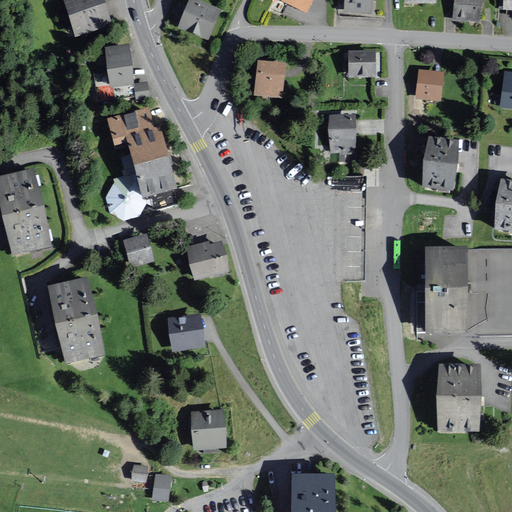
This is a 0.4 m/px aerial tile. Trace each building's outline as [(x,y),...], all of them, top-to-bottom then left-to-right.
[(109,28),(100,0),(70,0),(65,2),(77,38),(109,28)] [(221,12),(192,0),(190,0),(178,29),(208,42),(221,12)] [(315,0),(283,0),(282,2),(307,15),(315,0)] [(372,16),(373,0),(345,0),(344,14),(372,16)] [(481,24),(484,0),(455,0),(453,21),(481,24)] [(511,0),(504,0),(505,2),(500,1),(500,7),(505,7),(504,12),(511,12),(511,0)] [(133,85),(128,49),(106,52),(109,74),(96,76),(99,101),(136,96),(137,100),(150,98),(148,83),(133,85)] [(375,55),(350,55),(350,78),(375,77),(375,55)] [(284,69),(259,66),(256,96),(281,99),(284,69)] [(511,111),(511,74),(505,73),(500,110),(511,111)] [(444,77),(421,74),(417,100),(440,103),(444,77)] [(123,222),(139,218),(147,203),(146,199),(177,192),(160,128),(154,130),(149,110),(107,120),(114,148),(128,145),(130,155),(121,158),(124,170),(121,171),(123,178),(112,181),(113,185),(106,199),(110,214),(123,222)] [(356,117),(330,117),(330,154),(356,154),(356,117)] [(458,149),(430,145),(424,191),(453,194),(458,149)] [(51,249),(34,172),(0,179),(0,199),(13,258),(51,249)] [(511,184),(502,183),(496,232),(511,233),(511,184)] [(155,262),(148,235),(124,242),(131,268),(155,262)] [(229,273),(222,243),(210,246),(210,244),(188,249),(195,281),(229,273)] [(511,336),(511,250),(426,251),(426,292),(418,292),(418,333),(427,333),(427,337),(511,336)] [(88,280),(49,289),(58,327),(97,320),(88,280)] [(201,315),(169,319),(173,352),(205,349),(201,315)] [(105,357),(97,320),(58,327),(66,366),(105,357)] [(479,434),(481,368),(439,368),(438,434),(479,434)] [(223,414),(192,416),(194,452),(225,450),(223,414)] [(148,467),(133,466),(132,482),(146,483),(148,467)] [(172,477),(156,475),(152,502),(169,504),(172,477)] [(334,511),(334,477),(295,476),(295,501),(294,511),(334,511)]
